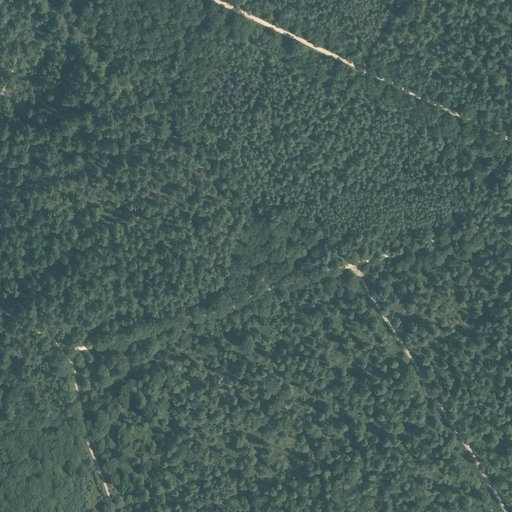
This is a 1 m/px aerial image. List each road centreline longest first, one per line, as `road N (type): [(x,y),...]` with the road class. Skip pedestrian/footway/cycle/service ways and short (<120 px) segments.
road 1 (track): [(0,306),(68,350),(81,349),(219,309),(265,283),(511,225)]
road 2 (track): [(511,140),(212,0)]
road 3 (track): [(503,511),(347,261)]
road 4 (track): [(68,350),(116,511)]
